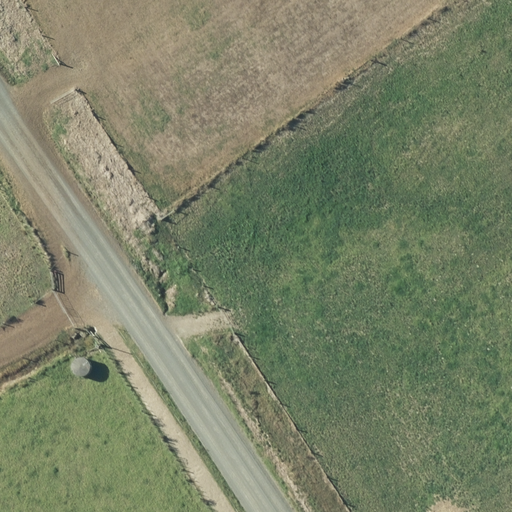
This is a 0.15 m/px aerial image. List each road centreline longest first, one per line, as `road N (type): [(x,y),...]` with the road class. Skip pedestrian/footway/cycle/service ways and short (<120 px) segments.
road 1 (unclassified): [(267,511),(0,116)]
road 2 (track): [(0,334),(113,280)]
